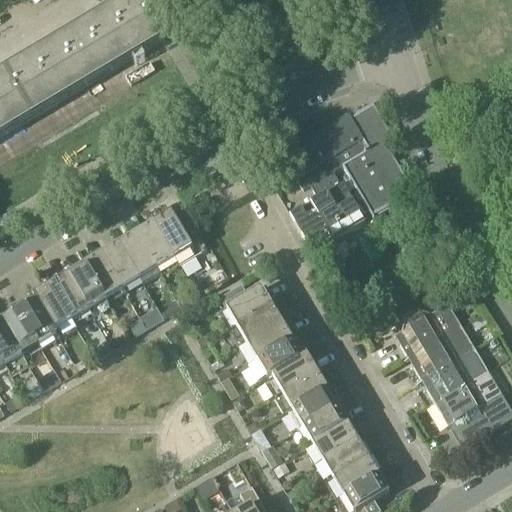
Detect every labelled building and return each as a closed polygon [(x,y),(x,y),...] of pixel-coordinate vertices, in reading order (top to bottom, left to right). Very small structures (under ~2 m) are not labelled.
[(164,45),(138,1),(0,82),(0,135),(160,40),(163,46),(164,45)] [(358,120),(351,125),(369,155),(335,176),(343,172),(373,223),(374,222),(373,221),(414,197),(388,152),(396,147),(374,109),(358,119),(358,120)] [(320,128),(314,119),(273,143),(303,194),(310,190),(317,202),(339,189),(333,177),(335,176),(369,155),(351,125),(348,120),(321,136),(317,130),(320,128)] [(310,190),(317,202),(290,218),(307,248),(327,236),(332,244),(364,225),(343,188),(340,190),(339,189),(317,202),(310,190)] [(186,212),(174,220),(189,245),(199,239),(202,238),(186,212)] [(152,228),(174,264),(179,271),(207,254),(199,239),(189,245),(174,220),(171,216),(152,228)] [(174,264),(152,228),(135,238),(157,274),(174,264)] [(135,238),(119,248),(140,284),(157,274),(135,238)] [(140,284),(119,248),(102,259),(123,295),(140,284)] [(102,259),(84,269),(106,305),(123,295),(102,259)] [(84,269),(68,280),(89,315),(106,305),(84,269)] [(68,280),(51,290),(72,326),(89,315),(68,280)] [(271,310),(260,292),(247,300),(240,289),(218,302),(225,313),(221,315),(231,333),(236,331),(271,310)] [(72,326),(51,290),(34,300),(35,303),(55,336),(72,326)] [(182,313),(188,309),(184,300),(177,304),(182,313)] [(35,303),(19,313),(40,349),(57,338),(55,336),(35,303)] [(176,303),(161,312),(166,321),(182,313),(177,304),(176,303)] [(409,363),(462,330),(449,308),(425,322),(414,304),(399,314),(410,332),(396,341),(409,363)] [(271,310),(236,331),(247,349),(282,328),(271,310)] [(19,313),(2,324),(23,359),(40,349),(19,313)] [(487,327),(481,317),(470,325),(475,334),(487,327)] [(2,324),(0,324),(0,359),(6,369),(23,359),(2,324)] [(282,328),(247,349),(257,366),(292,345),(282,328)] [(476,352),(462,330),(409,363),(422,385),(476,352)] [(292,345),(257,366),(268,383),(303,362),(292,345)] [(213,356),(210,352),(204,355),(207,360),(213,356)] [(489,374),(476,352),(422,385),(436,407),(489,374)] [(308,359),(303,362),(268,383),(268,384),(272,381),(281,398),(318,376),(308,359)] [(79,374),(85,371),(81,365),(75,368),(79,374)] [(511,392),(498,369),(489,374),(436,407),(464,452),(479,443),(480,446),(495,437),(493,434),(508,425),(494,403),(511,392)] [(57,376),(62,385),(67,382),(68,381),(63,372),(57,376)] [(222,386),(230,380),(225,373),(217,378),(222,386)] [(329,393),(318,376),(281,398),(292,415),(329,393)] [(33,402),(43,395),(39,388),(29,395),(33,402)] [(339,410),(329,393),(292,415),(302,432),(339,410)] [(239,415),(247,410),(240,399),(232,404),(239,415)] [(12,401),(5,405),(11,415),(18,411),(12,401)] [(350,427),(339,410),(302,432),(313,449),(350,427)] [(260,433),(255,425),(247,429),(252,437),(260,433)] [(360,445),(350,427),(313,449),(323,467),(360,445)] [(261,432),(260,433),(252,437),(262,455),(271,450),(261,432)] [(504,452),(511,446),(511,441),(508,434),(497,441),(504,452)] [(360,445),(323,467),(334,484),(370,462),(360,445)] [(273,449),(263,455),(272,471),(282,465),(273,449)] [(370,462),(334,484),(344,501),(381,479),(370,462)] [(285,466),(274,473),(279,481),(290,474),(285,466)] [(381,479),(344,501),(350,511),(384,511),(380,504),(392,496),(381,479)] [(245,505),(233,511),(264,511),(251,491),(240,497),(245,505)] [(296,499),(292,493),(286,496),(290,503),(296,499)] [(181,511),(176,503),(164,510),(165,511),(181,511)]
